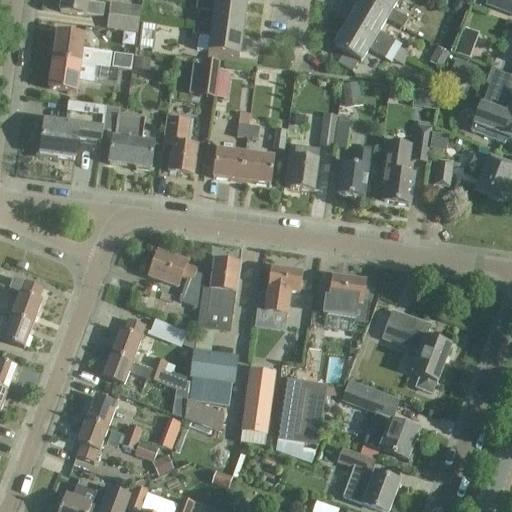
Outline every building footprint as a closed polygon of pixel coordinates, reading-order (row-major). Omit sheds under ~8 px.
[(88,0),(61,0),(60,14),(86,18),(86,17),(101,19),(103,8),(88,6),(88,0)] [(243,33),(246,8),(190,0),(190,1),(196,2),(194,11),(202,12),(201,27),(193,26),(243,33)] [(363,0),(360,5),(402,29),(407,21),(391,12),(398,0),(363,0)] [(511,18),(511,0),(487,0),(485,8),(511,18)] [(459,1),(454,4),(452,9),(454,14),(459,16),(465,14),(467,9),(464,4),(459,1)] [(360,5),(347,27),(389,51),(394,43),(378,34),(386,21),(402,30),(402,29),(360,5)] [(138,35),(142,10),(111,6),(107,31),(138,35)] [(142,25),(138,52),(153,53),(157,27),(142,25)] [(243,33),(193,26),(191,36),(210,39),(207,55),(239,59),(243,33)] [(361,65),(369,52),(383,61),(389,51),(347,27),(334,49),(344,55),(339,65),(352,73),(358,63),(361,65)] [(84,38),(77,37),(57,34),(53,63),(110,71),(111,60),(82,56),(84,38)] [(463,45),(458,57),(470,62),(473,54),(470,48),(463,45)] [(437,49),(429,64),(440,71),(449,55),(437,49)] [(131,73),(133,61),(114,58),(113,71),(131,73)] [(189,70),(195,71),(196,61),(175,58),(173,73),(188,75),(189,70)] [(133,73),(133,76),(149,78),(151,61),(135,59),(135,60),(133,73)] [(456,61),(450,75),(472,84),(478,70),(456,61)] [(110,71),(53,63),(49,91),(76,95),(78,83),(95,86),(96,80),(118,83),(119,73),(110,72),(110,71)] [(204,64),(199,99),(214,101),(219,66),(204,64)] [(472,134),(504,146),(507,139),(511,141),(511,78),(492,71),(486,85),(490,87),(472,134)] [(359,91),(342,94),(345,111),(361,108),(359,91)] [(100,147),(100,143),(105,109),(89,108),(69,105),(67,118),(60,117),(59,125),(45,123),(40,157),(74,162),(76,143),(100,147)] [(105,109),(100,143),(112,145),(109,166),(151,172),(154,147),(142,146),(145,123),(119,120),(120,111),(105,109)] [(295,117),(294,126),(303,128),(303,127),(307,127),(308,120),(305,119),(305,118),(295,117)] [(338,118),(324,117),(320,147),(333,149),(333,148),(337,126),(338,118)] [(169,174),(194,178),(198,149),(188,148),(191,123),(167,120),(163,147),(172,148),(169,174)] [(338,126),(337,126),(333,148),(334,148),(334,150),(346,152),(350,121),(339,120),(338,126)] [(418,128),(417,128),(412,163),(427,165),(432,126),(419,125),(418,128)] [(237,139),(247,141),(249,128),(239,127),(237,139)] [(249,128),(247,141),(257,142),(259,130),(249,128)] [(303,131),(289,129),(288,139),(302,141),(303,131)] [(286,133),(276,132),(273,152),(284,153),(286,133)] [(410,207),(412,188),(414,177),(407,176),(411,148),(386,145),(380,187),(381,187),(381,186),(386,187),(384,204),(410,207)] [(480,148),(477,157),(491,162),(493,153),(480,148)] [(295,149),(292,171),(289,191),(314,194),(320,152),(295,149)] [(342,166),(340,177),(337,197),(364,201),(371,154),(356,152),(353,168),(342,166)] [(217,153),(216,161),(213,180),(242,184),(246,156),(217,153)] [(246,156),(242,184),(270,188),(274,160),(246,156)] [(491,163),(472,157),(468,168),(485,174),(478,194),(501,203),(511,174),(511,170),(491,163)] [(453,165),(439,163),(435,187),(450,189),(453,165)] [(199,311),(201,298),(204,278),(196,275),(197,272),(186,268),(187,265),(158,255),(149,279),(178,290),(182,279),(188,281),(180,304),(199,311)] [(232,319),(237,286),(240,266),(215,263),(207,316),(232,319)] [(271,271),(268,292),(265,315),(287,318),(291,295),(300,296),(303,275),(271,271)] [(323,317),(339,319),(355,321),(355,325),(367,327),(367,324),(370,304),(362,303),(365,284),(333,279),(330,301),(326,300),(323,317)] [(12,319),(33,327),(42,303),(38,302),(43,290),(25,284),(25,285),(13,280),(9,291),(20,295),(12,319)] [(155,302),(148,311),(157,317),(163,308),(155,302)] [(303,311),(301,327),(311,328),(313,312),(303,311)] [(392,314),(385,332),(382,340),(420,355),(410,380),(419,384),(416,390),(432,396),(451,348),(427,339),(431,328),(392,314)] [(33,327),(12,319),(3,343),(24,351),(33,327)] [(120,332),(112,356),(135,365),(144,341),(143,340),(147,329),(128,322),(124,334),(120,332)] [(147,337),(181,350),(186,334),(155,322),(151,334),(148,333),(147,337)] [(196,344),(212,346),(214,334),(198,331),(196,344)] [(190,404),(191,405),(201,406),(203,393),(228,396),(229,385),(235,386),(239,360),(196,355),(190,404)] [(112,356),(102,381),(121,388),(126,389),(131,376),(150,383),(150,382),(160,386),(164,377),(150,371),(135,365),(112,356)] [(154,361),(150,371),(164,377),(165,376),(172,379),(176,370),(154,361)] [(0,390),(8,393),(17,370),(0,363),(0,390)] [(249,371),(240,433),(268,437),(277,375),(249,371)] [(279,442),(320,448),(328,389),(288,383),(279,442)] [(364,447),(389,456),(408,463),(419,434),(391,424),(399,404),(349,385),(341,405),(375,417),(364,447)] [(95,399),(86,423),(109,431),(118,407),(95,399)] [(184,423),(221,437),(224,417),(191,405),(190,404),(188,404),(184,423)] [(168,421),(158,448),(171,453),(181,426),(168,421)] [(100,455),(109,431),(86,423),(77,447),(81,448),(77,460),(95,466),(99,454),(100,455)] [(129,428),(126,438),(139,443),(143,433),(129,428)] [(136,453),(139,443),(126,438),(122,449),(136,453)] [(135,458),(153,465),(159,479),(174,473),(168,458),(154,464),(158,452),(140,446),(135,458)] [(380,479),(374,476),(370,475),(375,464),(343,452),(338,465),(355,472),(349,487),(344,499),(364,506),(363,507),(369,509),(375,511),(389,511),(399,486),(380,479)] [(96,495),(95,495),(76,488),(72,500),(65,497),(59,511),(124,511),(133,491),(117,485),(114,491),(109,489),(101,511),(92,507),(96,495)] [(142,511),(148,495),(137,491),(129,511),(133,511),(142,511)] [(241,499),(228,506),(230,511),(245,511),(247,511),(241,499)] [(191,511),(194,506),(181,501),(177,511),(191,511)]
